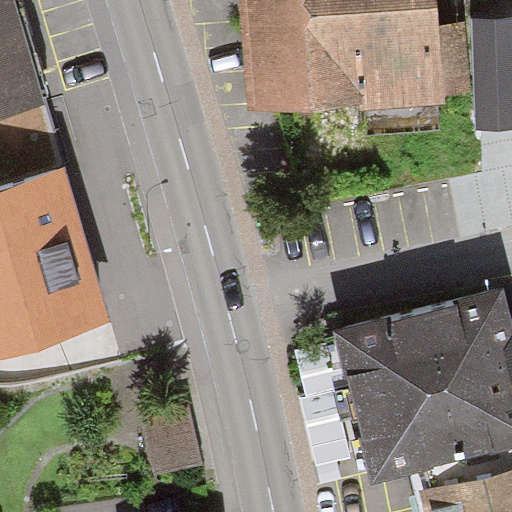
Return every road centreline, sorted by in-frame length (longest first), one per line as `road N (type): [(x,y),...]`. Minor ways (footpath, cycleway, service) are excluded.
road 1 (secondary): [(137,0),(224,290)]
road 2 (residential): [(224,290),(511,244)]
road 3 (secondary): [(224,290),(273,511)]
